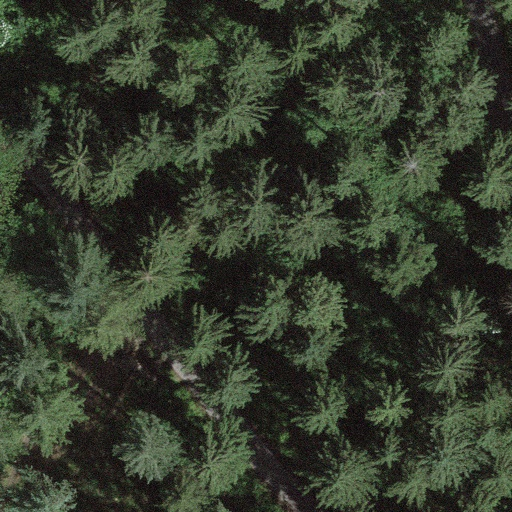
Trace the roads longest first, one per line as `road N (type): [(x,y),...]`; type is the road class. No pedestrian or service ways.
road 1 (unclassified): [(0,115),(307,511)]
road 2 (track): [(478,0),(511,147)]
